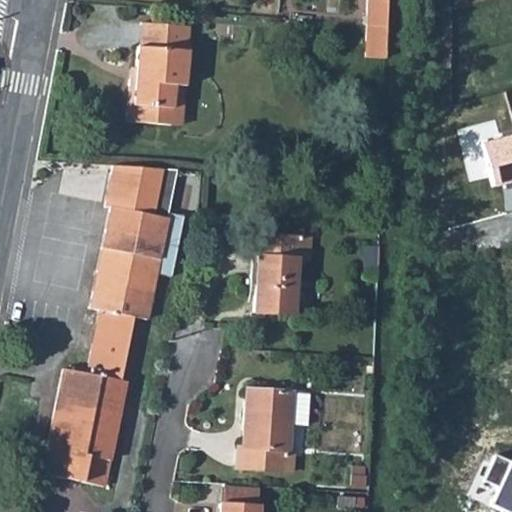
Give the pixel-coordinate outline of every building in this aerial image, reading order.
[(365,0),(364,26),(385,27),(385,0),(365,0)] [(126,79),(123,122),(169,126),(171,86),(182,87),(187,27),(139,23),(138,47),(135,47),(133,79),(126,79)] [(364,26),(362,57),(383,58),(385,27),(364,26)] [(171,86),(169,126),(179,127),(182,87),(171,86)] [(511,135),(481,144),(494,187),(511,182),(511,135)] [(110,166),(102,205),(166,210),(173,170),(110,166)] [(166,210),(102,205),(102,208),(107,209),(86,308),(97,310),(84,374),(117,380),(130,317),(144,319),(166,210)] [(290,317),(293,261),(295,237),(256,234),(255,257),(249,257),(246,301),(251,301),(250,314),(290,317)] [(295,237),(293,261),(306,262),(308,238),(295,237)] [(360,273),(375,274),(376,247),(361,246),(360,273)] [(117,380),(84,374),(62,370),(41,474),(101,485),(122,381),(117,380)] [(234,468),(277,471),(279,451),(285,451),(287,424),(303,425),(305,394),(244,390),(240,447),(235,447),(234,468)] [(279,451),(277,471),(284,471),(285,451),(279,451)] [(511,511),(511,462),(495,454),(482,481),(496,488),(488,505),(502,511),(501,511),(511,511)] [(349,474),(348,486),(362,486),(363,475),(349,474)] [(221,484),(220,503),(253,505),(254,486),(221,484)] [(335,495),(334,508),(352,509),(353,496),(335,495)] [(253,505),(220,503),(217,503),(216,511),(254,511),(255,505),(253,505)]
